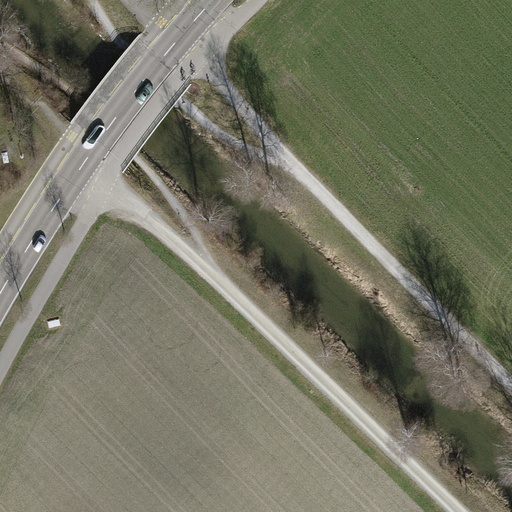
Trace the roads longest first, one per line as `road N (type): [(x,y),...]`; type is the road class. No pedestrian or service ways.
road 1 (secondary): [(209,0),(93,144),(0,285)]
road 2 (track): [(459,511),(206,269)]
road 3 (track): [(280,154),(511,380)]
road 4 (track): [(206,269),(185,222),(126,146),(86,103),(0,47)]
road 5 (track): [(0,56),(78,165),(206,269)]
road 6 (track): [(93,0),(123,49),(223,138),(280,154)]
road 7 (track): [(280,154),(196,57)]
